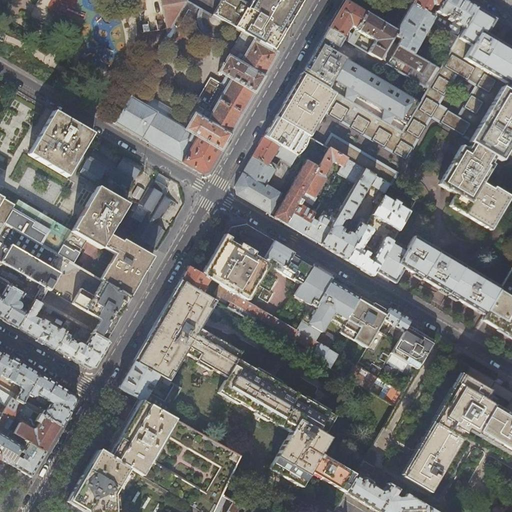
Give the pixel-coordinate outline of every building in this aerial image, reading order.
[(160,0),(167,33),(186,1),(185,0),(160,0)] [(302,0),(250,0),(246,8),(243,7),(244,4),(237,0),(216,0),(215,3),(209,14),(211,15),(228,25),(241,32),(253,39),(273,51),(286,29),(302,0)] [(326,29),(348,41),(352,34),(346,31),(348,29),(350,30),(352,27),(355,29),(365,12),(364,12),(345,1),(344,0),(342,0),(335,14),(326,29)] [(354,0),(345,0),(345,1),(364,12),(367,8),(354,0)] [(412,0),(410,4),(433,17),(436,11),(429,7),(431,5),(434,6),(435,4),(439,7),(442,0),(412,0)] [(431,21),(449,32),(457,37),(475,8),(461,0),(442,0),(439,7),(436,11),(433,17),(430,21),(431,21)] [(401,20),(395,30),(395,31),(393,35),(399,39),(396,45),(411,54),(431,21),(430,21),(433,17),(410,4),(401,20)] [(494,19),(475,8),(457,37),(457,38),(469,46),(461,59),(504,84),(502,88),(499,86),(470,136),(467,141),(471,144),(468,150),(461,146),(438,185),(455,195),(449,206),(490,231),(510,198),(494,188),(492,190),(482,184),(494,165),(492,164),(495,158),(501,161),(511,143),(511,50),(501,44),(501,45),(500,47),(499,46),(501,44),(492,39),(485,35),(488,30),(488,29),(489,29),(494,21),(493,20),(494,19)] [(209,14),(201,10),(200,11),(200,13),(199,15),(199,17),(199,19),(200,21),(200,23),(201,24),(202,26),(203,28),(205,29),(206,30),(208,31),(210,32),(212,32),(213,32),(215,32),(217,32),(219,32),(221,31),(223,30),(224,29),(226,28),(227,26),(228,25),(211,15),(209,14)] [(367,52),(379,59),(389,41),(393,35),(395,31),(395,30),(382,23),(365,12),(355,29),(352,34),(348,41),(353,44),(354,42),(357,43),(359,39),(357,37),(360,32),(374,42),(367,52)] [(229,79),(225,86),(221,83),(206,74),(190,102),(205,111),(209,113),(205,120),(193,114),(184,128),(130,96),(113,124),(155,148),(200,174),(201,174),(207,172),(213,163),(214,161),(215,158),(221,149),(221,148),(223,146),(230,134),(253,93),(262,78),(269,67),(277,53),(273,51),(253,39),(241,32),(226,57),(217,72),(229,79)] [(457,38),(457,37),(449,32),(441,46),(444,48),(439,58),(443,60),(457,38)] [(469,46),(457,38),(443,60),(438,70),(428,86),(442,95),(454,73),(474,86),(455,117),(435,105),(435,106),(431,104),(411,136),(415,139),(431,112),(470,136),(499,86),(502,88),(504,84),(461,59),(469,46)] [(310,55),(300,73),(303,74),(335,93),(400,132),(428,86),(438,70),(411,54),(396,45),(389,41),(379,59),(379,60),(370,74),(318,43),(310,55)] [(292,86),(295,88),(303,74),(300,73),(292,86)] [(324,112),(335,93),(303,74),(295,88),(292,86),(286,97),(282,104),(285,105),(313,122),(316,124),(324,112)] [(428,86),(400,132),(395,141),(409,149),(415,139),(411,136),(431,104),(435,106),(435,105),(442,95),(428,86)] [(400,132),(335,93),(324,112),(403,159),(409,149),(395,141),(400,132)] [(313,122),(285,105),(277,118),(306,135),(313,122)] [(66,177),(91,134),(79,126),(53,111),(27,155),(66,177)] [(306,135),(277,118),(275,116),(269,126),(263,136),(296,156),(303,160),(314,140),(306,135)] [(362,169),(388,185),(394,173),(329,134),(322,145),(327,148),(345,159),(362,169)] [(296,156),(263,136),(257,146),(243,170),(233,187),(235,195),(268,214),(281,194),(265,184),(276,165),(269,161),(273,154),(280,159),(279,161),(289,167),(296,156)] [(121,199),(141,165),(124,155),(116,168),(107,163),(116,150),(98,140),(78,174),(121,199)] [(341,166),(345,159),(327,148),(316,168),(298,199),(299,199),(311,205),(315,198),(313,196),(323,179),(322,175),(329,163),(333,162),(341,166)] [(354,184),(362,169),(345,159),(341,166),(336,173),(354,184)] [(277,220),(284,223),(296,203),(298,204),(300,200),(299,199),(298,199),(316,168),(306,161),(272,217),(277,220)] [(377,204),(381,196),(388,185),(362,169),(354,184),(342,204),(319,244),(331,252),(345,260),(365,225),(366,222),(367,222),(359,217),(350,234),(337,227),(342,219),(343,219),(344,219),(345,218),(347,219),(368,184),(378,190),(372,202),(377,204)] [(132,235),(155,249),(166,232),(151,223),(153,219),(158,211),(162,213),(170,199),(164,196),(168,188),(153,179),(138,204),(152,212),(145,224),(140,221),(132,235)] [(14,205),(3,224),(71,264),(85,240),(100,249),(101,247),(113,254),(98,280),(129,297),(133,290),(136,284),(143,273),(152,257),(145,253),(122,240),(121,242),(108,234),(114,224),(115,224),(126,204),(96,187),(82,212),(70,232),(35,210),(24,204),(17,200),(14,205)] [(371,214),(397,230),(408,212),(397,206),(399,203),(394,200),(392,202),(381,196),(377,204),(371,214)] [(0,229),(3,224),(14,205),(2,198),(0,197),(0,229)] [(308,238),(319,244),(342,204),(335,200),(331,207),(328,205),(324,213),(319,210),(315,217),(317,218),(316,222),(310,218),(301,234),(308,238)] [(290,227),(301,234),(310,218),(314,213),(298,204),(296,203),(284,223),(290,227)] [(71,264),(3,224),(0,229),(0,282),(6,286),(22,295),(24,296),(32,301),(38,304),(46,290),(48,292),(98,319),(90,333),(104,341),(127,301),(129,297),(98,280),(71,264)] [(202,276),(208,279),(218,285),(244,300),(265,263),(261,261),(273,241),(258,232),(245,224),(231,227),(225,237),(214,256),(202,276)] [(374,271),(391,241),(387,238),(383,239),(370,261),(366,259),(368,254),(363,251),(363,252),(361,250),(371,232),(371,229),(365,225),(345,260),(358,268),(372,276),(374,271)] [(391,281),(417,237),(413,235),(405,249),(391,241),(374,271),(382,276),(391,281)] [(465,305),(483,316),(499,287),(417,237),(391,281),(394,283),(402,268),(432,286),(465,305)] [(261,261),(265,263),(266,263),(269,257),(276,262),(272,267),(281,272),(293,252),(281,245),(273,241),(261,261)] [(293,252),(281,272),(288,276),(290,272),(302,279),(311,263),(302,258),(293,252)] [(332,276),(311,263),(302,279),(295,292),(302,296),(300,300),(311,306),(314,308),(309,317),(306,315),(296,331),(312,340),(317,332),(319,332),(327,318),(340,326),(358,296),(334,282),(330,279),(332,276)] [(511,265),(499,287),(483,316),(480,320),(502,333),(511,338),(511,265)] [(183,273),(179,280),(201,292),(208,279),(202,276),(187,267),(183,273)] [(144,341),(132,361),(157,376),(159,377),(168,381),(184,354),(225,378),(217,391),(288,433),(267,469),(299,488),(308,472),(343,492),(354,474),(320,454),(329,437),(324,434),(334,416),(236,359),(240,352),(199,328),(215,301),(207,296),(201,292),(179,280),(167,301),(144,341)] [(296,331),(244,300),(218,285),(212,296),(209,293),(207,296),(215,301),(219,304),(223,297),(229,301),(226,307),(248,320),(251,314),(313,350),(309,356),(329,368),(334,359),(343,364),(345,360),(312,340),(296,331)] [(22,295),(6,286),(0,295),(0,318),(16,328),(25,312),(18,308),(18,307),(19,306),(19,305),(18,304),(18,303),(17,303),(22,295)] [(32,301),(24,296),(22,299),(26,302),(25,303),(29,305),(32,301)] [(374,306),(358,296),(340,326),(337,332),(364,348),(354,365),(375,378),(389,353),(397,341),(387,335),(376,329),(382,319),(386,313),(374,306)] [(29,305),(25,312),(16,328),(34,339),(53,350),(70,322),(38,304),(32,301),(29,305)] [(309,317),(314,308),(311,306),(306,315),(309,317)] [(388,309),(386,313),(382,319),(392,326),(387,335),(397,341),(406,325),(408,321),(398,314),(388,309)] [(104,341),(90,333),(80,328),(77,334),(87,340),(83,346),(76,342),(77,341),(69,337),(76,325),(70,322),(53,350),(70,360),(86,369),(90,368),(94,367),(108,343),(104,341)] [(415,369),(432,340),(419,332),(406,325),(397,341),(389,353),(415,369)] [(451,358),(440,352),(412,399),(402,393),(394,406),(358,467),(375,477),(382,481),(385,483),(397,490),(404,495),(422,505),(433,511),(511,511),(511,398),(509,404),(503,413),(483,401),(488,392),(494,382),(480,373),(456,358),(454,360),(451,358)] [(0,390),(10,397),(20,403),(22,400),(25,396),(37,375),(19,365),(1,354),(0,354),(0,390)] [(173,384),(163,401),(148,392),(149,390),(143,387),(145,383),(151,387),(157,376),(132,361),(124,374),(117,387),(137,399),(165,414),(180,388),(173,384)] [(375,378),(354,365),(351,363),(348,369),(351,371),(347,378),(367,390),(372,381),(377,384),(379,380),(375,378)] [(37,375),(25,396),(28,398),(29,396),(31,397),(34,396),(35,400),(44,405),(46,401),(49,403),(46,409),(42,409),(41,411),(22,400),(20,403),(21,403),(24,405),(33,410),(38,413),(59,427),(51,406),(74,402),(72,395),(54,385),(37,375)] [(168,381),(159,377),(158,379),(169,386),(170,383),(168,381)] [(511,398),(511,393),(494,382),(488,392),(509,404),(511,398)] [(402,393),(384,383),(377,396),(394,406),(402,393)] [(10,397),(0,390),(0,411),(1,412),(10,397)] [(20,403),(10,397),(1,412),(0,413),(0,426),(6,430),(21,403),(20,403)] [(165,414),(137,399),(129,412),(109,447),(104,454),(128,468),(200,511),(212,511),(220,495),(240,455),(165,414)] [(33,410),(24,405),(21,411),(29,416),(33,410)] [(59,427),(38,413),(33,421),(37,423),(33,429),(31,430),(18,422),(17,424),(15,422),(9,432),(23,440),(25,441),(37,448),(45,452),(54,436),(59,427)] [(6,430),(0,426),(0,459),(12,467),(22,473),(37,448),(25,441),(22,447),(17,444),(19,441),(22,443),(23,440),(9,432),(6,430)] [(39,461),(45,452),(37,448),(22,473),(30,477),(39,461)] [(85,510),(85,511),(113,511),(112,495),(128,468),(104,454),(98,450),(89,465),(75,488),(68,501),(78,506),(85,510)] [(360,478),(354,474),(343,492),(375,511),(398,511),(399,511),(422,509),(422,505),(404,495),(403,498),(396,498),(393,496),(397,490),(385,483),(384,485),(385,486),(383,490),(383,495),(380,495),(378,492),(376,494),(369,489),(371,486),(371,482),(364,478),(360,478)] [(380,485),(382,481),(375,477),(372,481),(380,485)] [(57,500),(57,499),(58,498),(59,495),(61,492),(62,491),(62,490),(61,489),(59,486),(58,486),(57,486),(57,488),(55,491),(53,493),(53,494),(53,495),(53,496),(54,497),(56,499),(57,500)] [(218,511),(225,498),(220,495),(212,511),(218,511)] [(225,511),(248,511),(231,502),(225,511)]
